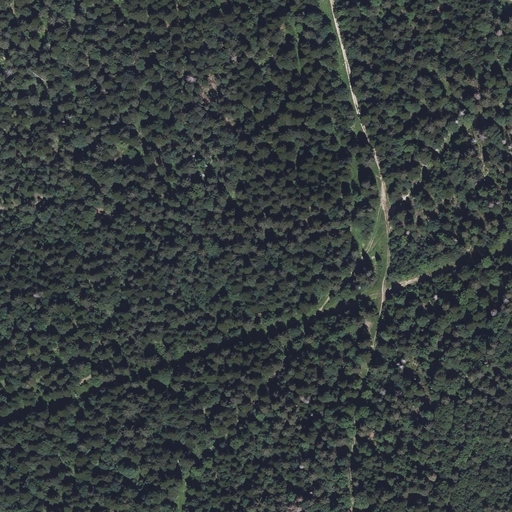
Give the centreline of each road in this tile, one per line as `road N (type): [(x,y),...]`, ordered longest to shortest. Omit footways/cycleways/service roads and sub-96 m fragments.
road 1 (track): [(511,247),(0,422)]
road 2 (track): [(328,0),(389,243),(354,418),(350,511)]
road 3 (track): [(178,511),(188,472),(290,358),(360,261),(383,207)]
